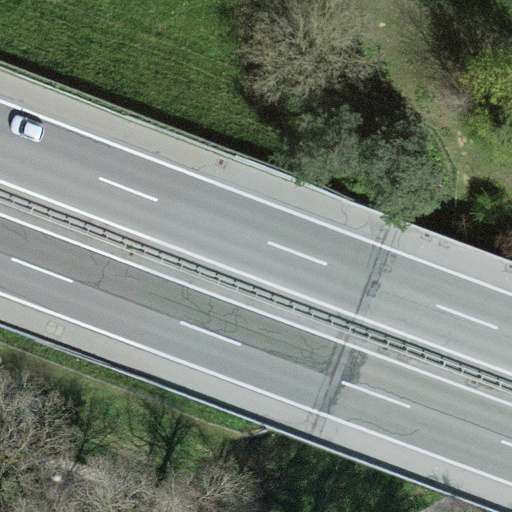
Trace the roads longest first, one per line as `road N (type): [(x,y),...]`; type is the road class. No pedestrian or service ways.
road 1 (motorway): [(511,334),(0,139)]
road 2 (motorway): [(0,253),(511,442)]
road 3 (track): [(157,511),(51,480),(0,454)]
